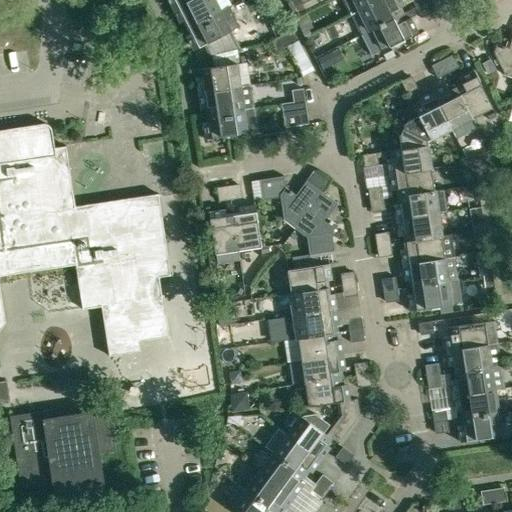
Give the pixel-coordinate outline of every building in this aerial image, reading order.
[(187,27),(220,10),(214,0),(191,0),(177,8),(187,27)] [(369,31),(403,13),(396,0),(378,0),(359,10),(350,15),(360,35),(369,31)] [(353,0),(359,10),(378,0),(353,0)] [(426,2),(415,7),(421,18),(431,12),(426,2)] [(238,48),(230,32),(239,27),(229,6),(220,10),(187,27),(197,48),(203,45),(208,55),(209,55),(210,57),(235,50),(234,49),(238,48)] [(403,13),(369,31),(380,51),(418,32),(410,17),(406,19),(403,13)] [(282,36),(287,46),(298,41),(292,30),(282,36)] [(287,46),(282,36),(271,41),(277,51),(287,46)] [(505,75),(511,77),(511,37),(508,47),(497,44),(493,53),(505,75)] [(210,57),(211,67),(199,69),(203,92),(240,87),(235,50),(210,57)] [(454,57),(443,62),(449,73),(459,67),(454,57)] [(443,62),(433,67),(438,78),(449,73),(443,62)] [(476,75),(455,85),(472,119),(492,108),(476,75)] [(413,78),(402,83),(408,93),(418,88),(413,78)] [(206,114),(254,107),(251,85),(240,87),(203,92),(206,114)] [(434,96),(447,120),(452,129),(472,119),(455,85),(434,96)] [(291,90),(293,102),(305,100),(303,88),(291,90)] [(76,216),(66,152),(64,138),(84,135),(78,102),(48,107),(46,92),(0,99),(0,330),(5,323),(0,291),(0,272),(1,272),(5,271),(6,275),(76,265),(83,309),(112,304),(113,312),(103,314),(109,356),(141,351),(139,341),(169,337),(163,295),(153,297),(150,278),(170,275),(158,194),(86,204),(87,209),(88,215),(76,216)] [(429,141),(452,129),(447,120),(434,96),(414,106),(419,116),(407,122),(404,129),(429,141)] [(305,100),(293,102),(281,103),(285,127),(309,124),(305,100)] [(258,130),(254,107),(206,114),(207,121),(203,122),(205,139),(258,130)] [(428,141),(429,141),(404,129),(400,136),(402,149),(391,151),(392,156),(386,157),(388,174),(432,168),(428,141)] [(377,153),(365,155),(367,166),(379,165),(377,153)] [(397,189),(398,196),(435,191),(432,168),(388,174),(391,190),(397,189)] [(284,176),(259,180),(250,181),(253,200),(262,199),(263,200),(280,197),(283,220),(295,228),(322,192),(307,181),(296,195),(285,187),(284,176)] [(241,186),(217,189),(219,201),(243,197),(241,186)] [(370,189),(372,200),(384,198),(382,187),(370,189)] [(399,208),(401,219),(439,213),(445,212),(441,190),(435,191),(398,196),(399,208)] [(338,204),(322,192),(295,228),(307,237),(309,254),(334,250),(332,233),(337,226),(327,218),(338,204)] [(385,210),(384,198),(372,200),(373,209),(374,212),(385,210)] [(256,210),(232,213),(238,251),(261,247),(256,210)] [(238,251),(232,213),(209,217),(217,263),(240,260),(238,251)] [(401,219),(404,241),(442,235),(439,213),(401,219)] [(377,233),(379,245),(390,244),(388,232),(377,233)] [(452,234),(442,235),(404,241),(408,264),(456,257),(452,234)] [(392,255),(390,244),(379,245),(380,257),(392,255)] [(408,264),(411,287),(459,280),(456,257),(408,264)] [(288,270),(291,293),(328,287),(325,265),(288,270)] [(342,285),(354,284),(352,272),(340,273),(342,285)] [(385,291),(397,289),(395,277),(384,279),(385,291)] [(462,303),(459,280),(411,287),(412,294),(407,295),(410,310),(462,303)] [(354,284),(342,285),(344,297),(348,296),(356,296),(354,284)] [(332,310),(328,287),(291,293),(294,316),(332,310)] [(399,301),(397,289),(385,291),(387,303),(399,301)] [(335,333),(332,310),(294,316),(285,317),(286,324),(289,340),(298,338),(335,333)] [(347,319),(349,331),(361,329),(359,317),(347,319)] [(434,333),(432,321),(420,323),(422,335),(434,333)] [(447,327),(451,350),(499,343),(495,321),(484,322),(447,327)] [(361,329),(349,331),(350,342),(363,341),(361,329)] [(338,355),(335,333),(298,338),(301,361),(338,355)] [(502,366),(499,343),(451,350),(454,373),(502,366)] [(342,378),(338,355),(301,361),(305,384),(342,378)] [(354,364),(356,376),(368,374),(366,362),(354,364)] [(427,365),(429,377),(440,375),(438,363),(427,365)] [(506,388),(502,366),(454,373),(457,395),(495,390),(506,388)] [(369,386),(368,374),(356,376),(358,388),(369,386)] [(442,387),(440,375),(429,377),(431,388),(442,387)] [(330,426),(346,437),(359,420),(356,399),(345,401),(342,378),(305,384),(308,407),(337,402),(338,415),(330,426)] [(7,381),(0,381),(0,401),(10,400),(7,381)] [(495,390),(457,395),(461,418),(498,412),(495,390)] [(436,421),(447,420),(445,408),(434,409),(436,421)] [(91,412),(67,415),(57,417),(55,410),(10,417),(21,487),(53,482),(56,504),(106,497),(99,453),(115,451),(109,409),(91,412)] [(498,412),(461,418),(462,425),(457,426),(460,442),(502,435),(498,412)] [(301,416),(287,435),(318,457),(331,439),(340,445),(346,437),(330,426),(315,415),(301,416)] [(447,420),(436,421),(437,433),(449,431),(447,420)] [(304,475),(318,457),(287,435),(279,428),(265,446),(274,453),(304,475)] [(343,447),(336,456),(345,463),(352,454),(343,447)] [(318,501),(325,491),(316,484),(304,475),(274,453),(260,471),(290,494),(298,483),(310,492),(308,494),(318,501)] [(260,471),(246,490),(276,511),(290,494),(260,471)] [(323,474),(316,484),(325,491),(332,481),(323,474)] [(506,501),(504,489),(492,491),(494,503),(506,501)] [(276,511),(246,490),(233,509),(237,511),(276,511)] [(482,505),(494,503),(492,491),(480,493),(482,505)] [(447,498),(448,510),(460,508),(458,496),(447,498)]
